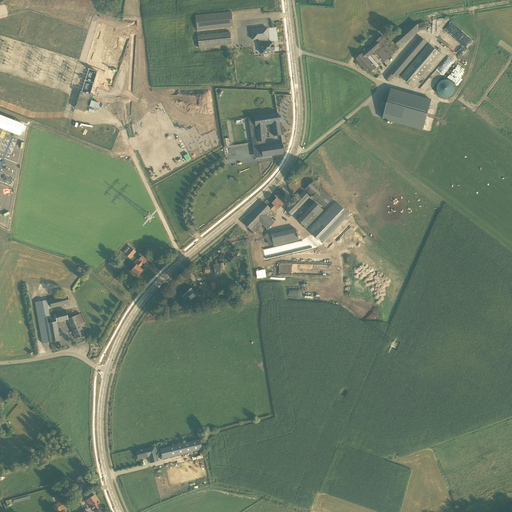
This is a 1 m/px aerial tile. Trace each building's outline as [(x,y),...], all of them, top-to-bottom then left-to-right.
[(231,12),(195,15),(197,30),(233,27),(231,12)] [(402,27),(387,41),(397,51),(412,38),(419,31),(427,29),(425,22),(418,24),(402,27)] [(451,22),(438,37),(460,56),(473,40),(460,29),(457,32),(459,34),(458,35),(459,36),(456,40),(451,35),(452,34),(449,32),(452,29),(454,30),(457,27),(451,22)] [(262,54),(263,54),(263,55),(263,56),(264,56),(264,57),(265,57),(265,58),(266,58),(267,58),(267,57),(268,57),(268,56),(269,56),(269,55),(269,53),(273,53),(273,49),(274,49),(274,46),(272,46),(271,43),(272,43),(272,42),(267,43),(267,38),(268,38),(267,28),(251,30),(252,40),(259,39),(259,44),(260,44),(262,54)] [(230,32),(197,36),(198,48),(231,45),(230,32)] [(385,62),(397,51),(387,41),(383,35),(356,59),(370,74),(379,66),(375,61),(370,56),(373,53),(375,56),(377,54),(385,62)] [(396,78),(427,42),(420,37),(385,77),(390,81),(394,76),(396,78)] [(414,87),(442,55),(429,44),(400,77),(414,87)] [(106,67),(103,77),(109,79),(113,69),(106,67)] [(432,78),(436,74),(434,72),(425,82),(431,88),(436,82),(432,78)] [(446,97),(448,97),(449,97),(451,96),(452,95),(453,94),(453,93),(454,92),(454,91),(455,89),(455,88),(454,86),(454,85),(453,83),(452,82),(451,82),(450,81),(449,80),(448,80),(446,80),(445,80),(444,80),(442,81),(441,81),(440,82),(439,83),(438,84),(437,85),(437,86),(437,88),(437,89),(437,91),(437,92),(438,93),(439,95),(441,96),(442,97),(443,97),(446,97)] [(385,94),(380,111),(384,112),(382,118),(423,130),(431,100),(391,89),(389,95),(385,94)] [(85,112),(90,98),(89,98),(90,94),(81,91),(75,108),(85,112)] [(281,135),(279,122),(278,113),(254,117),(255,125),(256,125),(257,141),(265,141),(265,124),(273,123),(274,136),(281,135)] [(0,114),(0,127),(20,136),(25,124),(0,114)] [(265,145),(261,146),(262,156),(272,155),(284,153),(282,143),(275,144),(265,145)] [(305,189),(324,208),(332,199),(313,180),(305,189)] [(291,216),(310,197),(304,191),(285,210),(291,216)] [(269,218),(282,203),(277,198),(272,203),(273,204),(269,207),(264,203),(244,224),(250,230),(254,233),(262,225),(267,229),(274,222),(269,218)] [(306,228),(323,210),(315,202),(298,220),(306,228)] [(312,230),(316,234),(322,229),(318,224),(312,230)] [(273,247),(298,241),(296,228),(270,234),(273,247)] [(130,258),(136,252),(129,245),(122,252),(125,254),(130,258)] [(143,264),(146,261),(141,256),(138,260),(139,261),(137,264),(131,270),(138,276),(142,270),(139,267),(142,264),(143,264)] [(184,299),(188,297),(192,293),(194,292),(188,285),(178,292),(184,299)] [(201,295),(206,291),(201,285),(196,289),(201,295)] [(69,303),(67,295),(49,299),(51,308),(69,303)] [(47,303),(49,303),(48,300),(35,302),(42,344),(51,342),(52,350),(57,349),(56,341),(65,340),(64,335),(63,335),(63,332),(60,333),(61,336),(59,336),(57,323),(68,320),(76,339),(85,335),(74,309),(55,314),(50,315),(47,303)] [(162,458),(201,448),(198,435),(194,436),(195,440),(160,448),(162,458)] [(157,461),(156,454),(154,447),(151,448),(136,451),(138,459),(149,456),(150,463),(157,461)] [(94,511),(96,511),(102,508),(94,495),(87,499),(91,506),(94,511)] [(55,511),(58,511),(65,508),(61,501),(52,506),(55,511)]
